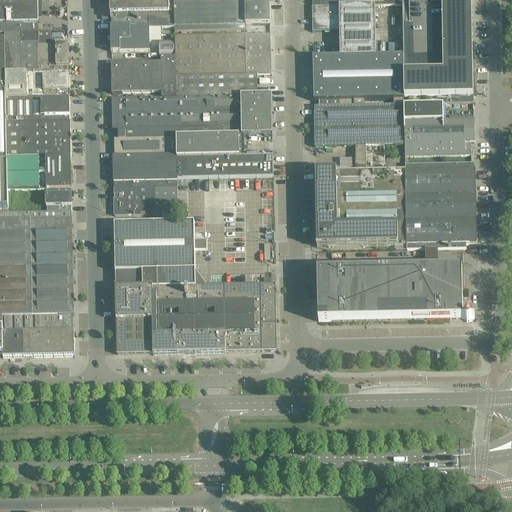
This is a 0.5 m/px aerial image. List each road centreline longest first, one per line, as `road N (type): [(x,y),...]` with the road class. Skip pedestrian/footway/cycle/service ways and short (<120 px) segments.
road 1 (unclassified): [(296,347),(487,343),(502,265),(497,114)]
road 2 (unclassified): [(97,383),(90,0)]
road 3 (unclassified): [(296,347),(293,0)]
road 4 (primary): [(492,399),(216,403)]
road 5 (primary): [(217,466),(462,461)]
road 6 (unclassified): [(0,505),(218,499)]
road 7 (primary): [(0,469),(217,466)]
road 8 (primary): [(216,403),(0,407)]
